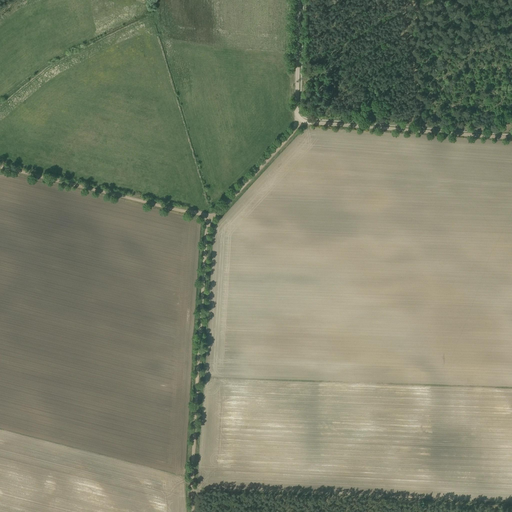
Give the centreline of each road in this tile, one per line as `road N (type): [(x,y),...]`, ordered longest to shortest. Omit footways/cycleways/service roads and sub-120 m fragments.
road 1 (track): [(206,218),(191,487)]
road 2 (track): [(511,138),(297,121)]
road 3 (track): [(297,121),(206,218)]
road 4 (track): [(297,121),(298,0)]
